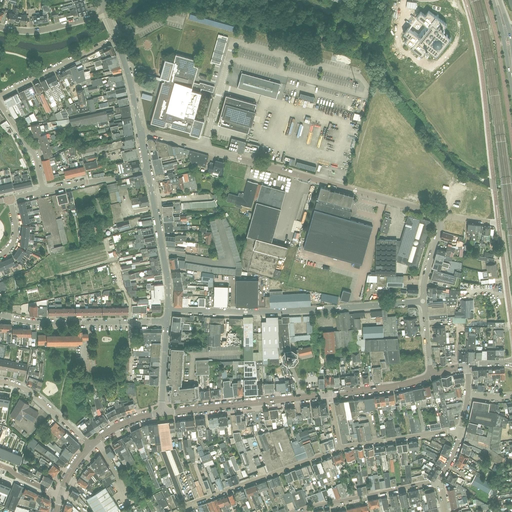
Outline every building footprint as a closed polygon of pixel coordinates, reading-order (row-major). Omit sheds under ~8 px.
[(75,2),(72,3),(72,5),(61,8),(62,10),(84,5),(84,3),(84,0),(83,1),(83,0),(75,2)] [(50,11),(49,8),(48,4),(42,5),(43,12),(42,12),(39,12),(41,23),(44,23),(44,21),(48,21),(47,18),(46,13),(46,12),(50,11)] [(62,11),(66,9),(73,8),(74,10),(70,11),(70,13),(85,9),(85,7),(85,5),(84,5),(62,10),(62,11)] [(38,24),(41,23),(39,12),(35,13),(34,8),(28,9),(29,15),(32,15),(32,14),(33,14),(33,16),(34,20),(33,21),(33,23),(38,23),(38,24)] [(85,9),(70,13),(63,15),(59,16),(59,19),(68,16),(78,14),(78,16),(86,13),(87,12),(87,11),(86,11),(85,9)] [(408,28),(404,34),(408,37),(405,42),(411,47),(422,56),(426,51),(428,53),(429,51),(437,57),(451,38),(444,32),(445,30),(443,29),(447,24),(436,16),(429,11),(425,15),(421,12),(416,17),(429,27),(425,32),(420,38),(408,28)] [(235,33),(237,26),(193,15),(191,21),(235,33)] [(218,34),(211,62),(220,65),(228,37),(218,34)] [(110,46),(109,45),(107,46),(107,47),(99,51),(101,55),(97,57),(98,59),(115,54),(112,48),(111,46),(110,46)] [(163,81),(151,123),(165,126),(167,121),(172,123),(171,126),(190,132),(190,134),(200,137),(204,121),(194,118),(202,92),(200,92),(201,89),(213,92),(214,86),(200,82),(200,84),(194,82),(198,67),(194,66),(196,60),(176,54),(174,62),(165,59),(160,78),(165,79),(164,82),(163,81)] [(95,67),(101,65),(102,65),(117,60),(115,55),(99,60),(99,61),(94,62),(95,67)] [(117,60),(102,65),(104,70),(119,65),(117,60)] [(71,71),(77,83),(83,81),(85,79),(83,69),(78,71),(75,65),(71,66),(72,67),(70,68),(71,71)] [(109,69),(110,71),(103,73),(104,75),(120,71),(120,69),(119,65),(111,68),(109,69)] [(71,71),(70,68),(65,70),(71,82),(73,81),(75,84),(77,83),(71,71)] [(71,82),(65,70),(61,72),(64,79),(66,78),(71,87),(72,86),(71,82)] [(94,77),(93,73),(90,73),(89,71),(84,72),(86,79),(94,77)] [(65,82),(64,79),(61,72),(56,74),(62,86),(63,89),(66,88),(63,83),(65,82)] [(242,73),(238,88),(276,98),(281,84),(242,73)] [(107,83),(123,79),(122,74),(113,76),(113,75),(109,76),(110,80),(109,80),(108,80),(108,81),(107,82),(107,83)] [(62,91),(58,82),(54,75),(50,77),(58,93),(62,91)] [(46,79),(49,86),(55,99),(57,100),(59,99),(60,97),(58,93),(50,77),(46,79)] [(123,79),(107,83),(108,83),(109,85),(110,85),(111,87),(110,87),(116,86),(124,84),(123,79)] [(51,94),(50,91),(45,80),(40,82),(44,90),(46,93),(46,94),(47,93),(52,103),(55,102),(51,94)] [(43,106),(46,112),(50,110),(49,106),(43,94),(41,95),(40,91),(42,90),(38,83),(36,84),(34,85),(39,95),(38,95),(43,106)] [(107,95),(110,94),(126,90),(125,86),(124,84),(116,86),(110,87),(111,90),(106,92),(107,95)] [(87,87),(89,93),(97,91),(95,86),(100,85),(93,86),(87,87)] [(29,87),(28,88),(36,105),(39,103),(36,98),(35,98),(33,94),(36,93),(32,86),(31,86),(29,87)] [(93,98),(90,99),(88,93),(89,93),(87,87),(83,88),(84,90),(86,100),(87,100),(88,106),(89,109),(89,112),(96,110),(95,109),(94,103),(97,103),(99,102),(98,97),(93,99),(93,98)] [(33,106),(35,105),(36,105),(28,88),(26,89),(26,88),(23,89),(24,90),(23,90),(28,101),(30,100),(32,102),(33,106)] [(28,101),(23,90),(22,91),(21,91),(20,91),(19,92),(22,100),(24,99),(29,109),(32,108),(28,101)] [(88,111),(86,102),(83,90),(76,91),(78,99),(79,101),(74,103),(77,113),(88,111)] [(114,98),(127,95),(126,90),(110,94),(107,95),(103,96),(104,99),(113,96),(114,98)] [(25,115),(21,107),(18,102),(21,101),(17,93),(13,96),(19,109),(23,116),(25,115)] [(248,133),(250,126),(252,126),(256,111),(254,111),(256,104),(226,95),(218,124),(248,133)] [(13,96),(8,98),(15,112),(18,116),(20,115),(21,117),(23,116),(19,109),(13,96)] [(117,99),(119,105),(129,103),(127,96),(117,99)] [(15,112),(8,98),(4,100),(5,103),(8,108),(8,107),(11,113),(14,118),(18,116),(15,112)] [(60,111),(63,119),(68,118),(68,115),(67,112),(66,110),(65,108),(62,109),(63,110),(60,111)] [(78,128),(98,123),(108,121),(111,120),(111,119),(112,119),(111,115),(114,114),(113,110),(106,111),(69,119),(73,129),(74,129),(78,128)] [(121,117),(131,115),(130,110),(121,112),(121,114),(115,115),(116,118),(122,117),(121,117)] [(29,115),(32,122),(37,121),(34,113),(29,115)] [(355,120),(363,122),(364,115),(356,113),(355,120)] [(304,122),(313,124),(313,121),(310,120),(311,117),(305,115),(304,122)] [(109,124),(110,127),(132,122),(131,117),(122,118),(122,122),(118,123),(114,124),(114,123),(109,124)] [(8,135),(13,133),(9,126),(10,126),(6,121),(0,125),(8,135)] [(111,133),(112,137),(134,133),(133,127),(123,129),(120,130),(120,133),(119,134),(119,133),(113,134),(113,133),(111,133)] [(81,150),(82,157),(95,155),(109,151),(123,148),(136,146),(134,138),(125,140),(123,140),(124,141),(112,143),(107,144),(81,150)] [(247,142),(232,138),(229,149),(243,153),(247,142)] [(188,154),(189,150),(178,147),(150,139),(148,140),(152,160),(170,156),(179,154),(180,154),(182,156),(186,155),(188,154)] [(259,146),(248,142),(245,151),(257,154),(259,146)] [(122,156),(137,153),(136,148),(124,150),(124,151),(121,151),(122,156)] [(192,164),(205,167),(209,155),(189,150),(188,154),(188,156),(190,157),(192,164)] [(126,162),(127,161),(138,158),(137,153),(122,156),(124,162),(126,162)] [(95,155),(82,157),(82,158),(83,162),(86,171),(92,170),(96,169),(98,168),(103,167),(103,164),(99,164),(97,165),(96,159),(95,155)] [(170,156),(152,160),(153,165),(162,163),(161,160),(169,159),(169,158),(171,158),(170,156)] [(216,161),(215,163),(214,166),(210,165),(208,171),(212,172),(213,172),(219,173),(219,174),(222,175),(224,168),(222,168),(224,163),(216,161)] [(140,165),(130,167),(131,169),(125,170),(125,173),(141,169),(140,165)] [(174,168),(173,166),(154,170),(156,175),(164,173),(164,171),(171,169),(174,168)] [(130,188),(145,185),(142,175),(134,177),(130,178),(130,181),(129,182),(129,183),(130,188)] [(178,181),(171,183),(170,180),(162,181),(164,187),(184,182),(182,177),(177,178),(178,181)] [(8,191),(7,184),(4,184),(3,179),(0,179),(3,192),(8,191)] [(189,181),(184,182),(164,187),(165,193),(172,191),(172,189),(177,187),(177,189),(180,188),(180,189),(184,189),(184,188),(191,187),(191,189),(197,188),(195,180),(189,181)] [(227,201),(237,204),(236,207),(240,208),(242,208),(243,205),(251,208),(258,183),(248,181),(244,194),(239,193),(238,196),(229,193),(227,201)] [(281,271),(275,269),(279,256),(280,256),(285,257),(288,247),(270,242),(280,208),(281,209),(286,191),(262,185),(241,256),(243,267),(244,269),(248,270),(248,271),(248,270),(279,279),(281,271)] [(351,208),(354,196),(330,189),(321,187),(318,199),(319,199),(318,202),(317,202),(304,248),(355,263),(354,267),(360,269),(361,265),(362,265),(373,226),(350,219),(352,212),(349,211),(350,208),(351,208)] [(110,200),(111,204),(119,202),(119,203),(121,202),(120,196),(129,194),(128,188),(118,190),(119,191),(109,193),(110,200)] [(71,191),(67,192),(69,201),(70,205),(71,211),(76,210),(71,191)] [(56,195),(58,203),(61,203),(62,208),(67,207),(65,202),(68,201),(66,192),(56,195)] [(139,206),(149,205),(147,195),(137,197),(131,199),(132,205),(139,204),(139,206)] [(94,198),(98,218),(106,216),(102,197),(94,198)] [(119,202),(111,204),(115,219),(113,220),(115,225),(116,224),(116,222),(124,221),(121,211),(119,203),(119,202)] [(425,243),(428,233),(427,233),(430,221),(409,215),(407,223),(408,223),(407,227),(406,226),(401,242),(397,242),(397,240),(377,239),(376,272),(371,272),(371,274),(396,275),(396,261),(417,268),(424,246),(425,247),(426,244),(425,243)] [(143,226),(145,226),(152,225),(151,217),(141,219),(142,221),(139,222),(140,226),(142,225),(143,226)] [(385,217),(380,232),(387,233),(387,234),(391,219),(385,217)] [(116,224),(118,229),(118,231),(130,227),(129,221),(116,224)] [(144,238),(152,236),(152,233),(153,233),(154,232),(153,231),(153,228),(153,227),(152,226),(142,228),(144,238)] [(99,227),(92,228),(93,239),(100,238),(99,227)] [(29,232),(22,231),(21,236),(34,237),(43,238),(46,239),(45,236),(46,236),(45,235),(34,234),(29,234),(29,232)] [(206,238),(206,244),(214,244),(211,233),(206,232),(206,233),(205,233),(205,238),(206,238)] [(453,235),(451,235),(443,232),(441,239),(451,242),(453,235)] [(139,239),(134,240),(132,241),(134,249),(141,248),(140,243),(155,240),(155,236),(152,236),(144,238),(139,239)] [(438,249),(437,253),(449,256),(453,257),(454,253),(455,249),(455,248),(452,247),(451,247),(447,246),(447,247),(446,251),(438,249)] [(19,248),(16,252),(22,256),(23,254),(28,258),(30,255),(19,248)] [(22,256),(16,252),(13,256),(23,264),(25,261),(21,258),(22,256)] [(7,259),(10,266),(12,265),(13,268),(18,266),(17,263),(15,264),(12,257),(7,259)] [(436,257),(435,258),(432,269),(441,271),(442,266),(449,268),(450,264),(443,262),(444,260),(438,259),(439,258),(436,257)] [(184,267),(185,261),(178,260),(177,258),(169,259),(171,268),(184,267)] [(434,270),(431,280),(439,281),(438,283),(443,285),(443,282),(447,283),(455,285),(457,277),(454,276),(434,270)] [(487,271),(482,272),(483,278),(488,278),(497,276),(497,270),(487,271)] [(404,276),(378,276),(369,276),(367,282),(377,283),(377,286),(403,287),(404,276)] [(0,281),(0,282),(2,290),(9,288),(8,285),(17,283),(15,277),(0,281)] [(236,279),(236,307),(258,307),(259,280),(236,279)] [(214,286),(214,306),(228,307),(229,287),(229,286),(214,286)] [(352,293),(349,292),(343,290),(341,300),(349,302),(352,293)] [(449,297),(456,298),(456,294),(460,294),(460,291),(450,290),(449,297)] [(270,295),(270,307),(270,308),(311,306),(310,294),(306,294),(283,295),(282,291),(270,292),(270,295)] [(151,299),(148,299),(137,300),(138,306),(148,305),(148,304),(149,304),(152,304),(152,305),(153,305),(155,304),(155,301),(159,301),(159,299),(160,299),(160,298),(164,298),(163,293),(151,295),(151,299)] [(338,303),(339,297),(322,294),(321,300),(338,303)] [(188,298),(187,298),(187,296),(174,295),(174,306),(188,307),(188,298)] [(449,297),(446,297),(439,297),(439,302),(428,303),(429,320),(448,318),(447,305),(457,305),(456,298),(449,297)] [(456,312),(456,317),(458,317),(460,317),(461,317),(463,317),(466,317),(468,317),(468,319),(472,319),(473,318),(474,317),(474,314),(473,313),(472,312),(471,312),(471,310),(471,301),(462,301),(462,309),(460,309),(459,310),(459,312),(456,312)] [(409,316),(419,315),(419,312),(417,309),(415,307),(413,307),(408,307),(409,316)] [(382,311),(382,317),(383,325),(383,332),(397,332),(396,317),(396,316),(388,317),(387,312),(387,309),(382,310),(382,311)] [(325,353),(336,352),(339,352),(348,351),(355,350),(353,329),(355,329),(354,319),(354,313),(349,314),(349,312),(348,312),(336,313),(337,330),(334,331),(323,331),(325,353)] [(244,317),(244,318),(244,325),(244,356),(244,361),(253,360),(253,317),(244,317)] [(266,321),(261,322),(262,333),(263,360),(268,359),(279,359),(280,359),(279,354),(278,319),(278,317),(266,317),(266,321)] [(291,352),(290,342),(290,337),(289,337),(289,333),(289,330),(289,326),(288,323),(290,323),(290,317),(282,318),(282,319),(278,319),(279,354),(291,352)] [(216,324),(213,324),(210,324),(210,328),(209,333),(209,346),(220,346),(220,332),(224,332),(224,324),(221,324),(219,324),(216,324)] [(383,325),(363,326),(363,339),(366,339),(384,338),(383,332),(383,325)] [(144,343),(146,343),(153,343),(161,343),(162,329),(140,329),(140,334),(140,336),(140,339),(140,343),(144,343)] [(171,337),(170,340),(181,341),(181,338),(184,338),(184,336),(186,336),(186,335),(190,335),(190,333),(182,332),(171,330),(171,337)] [(487,344),(487,359),(495,359),(496,349),(495,349),(495,347),(496,347),(497,330),(494,330),(494,335),(493,335),(493,343),(487,343),(487,344)] [(88,339),(88,335),(88,333),(81,333),(81,331),(78,331),(78,334),(59,335),(59,334),(57,334),(57,335),(38,335),(38,344),(78,344),(78,343),(82,343),(82,341),(84,341),(84,339),(88,339)] [(389,364),(397,363),(400,363),(400,357),(399,349),(397,332),(383,332),(384,338),(366,339),(366,351),(369,351),(370,356),(373,382),(383,381),(382,372),(390,371),(389,364)] [(152,351),(153,343),(146,343),(144,343),(143,351),(144,351),(152,351)] [(152,351),(152,356),(160,356),(161,343),(153,343),(152,351)] [(192,400),(197,400),(196,398),(200,397),(198,385),(195,386),(195,387),(191,388),(191,386),(187,386),(188,388),(180,389),(180,384),(182,385),(182,381),(180,381),(181,377),(182,377),(183,374),(181,374),(181,370),(183,370),(183,366),(181,366),(181,363),(183,363),(183,359),(182,359),(182,356),(184,356),(184,348),(170,347),(170,352),(172,352),(172,355),(170,354),(169,359),(171,359),(171,362),(169,362),(169,366),(171,366),(171,369),(169,369),(168,373),(170,374),(170,376),(168,376),(168,381),(170,381),(170,384),(172,384),(172,388),(172,390),(167,390),(168,401),(171,400),(172,402),(176,402),(176,400),(181,399),(181,401),(190,400),(189,398),(192,398),(192,400)] [(293,351),(292,353),(294,354),(295,353),(297,353),(299,352),(300,355),(312,353),(311,347),(303,349),(302,347),(298,348),(299,349),(297,350),(293,351)] [(496,349),(495,359),(504,359),(504,350),(500,350),(496,349)] [(287,353),(285,356),(286,360),(290,362),(293,361),(295,358),(294,354),(292,353),(291,352),(287,353)] [(353,355),(353,358),(353,363),(361,362),(360,352),(353,353),(353,355)] [(210,374),(209,367),(209,362),(209,360),(196,360),(196,372),(195,372),(195,375),(201,375),(205,375),(210,374)] [(244,385),(244,384),(248,384),(249,384),(258,383),(258,382),(257,371),(257,369),(257,360),(253,360),(244,361),(244,385)] [(39,391),(42,382),(41,381),(41,379),(41,376),(41,374),(42,373),(43,363),(39,363),(38,380),(34,389),(39,391)] [(282,368),(283,372),(285,376),(285,377),(287,391),(291,390),(292,390),(292,389),(293,389),(293,390),(295,390),(296,390),(295,383),(292,383),(292,379),(290,379),(290,374),(291,373),(288,369),(284,364),(280,365),(282,368)] [(34,373),(35,372),(35,368),(30,367),(28,374),(30,374),(29,378),(27,377),(27,379),(28,379),(26,385),(30,387),(34,378),(33,378),(34,373)] [(325,386),(335,386),(334,369),(333,369),(334,373),(329,374),(329,370),(327,370),(327,374),(325,374),(325,378),(325,379),(325,386)] [(464,373),(454,375),(455,381),(455,382),(455,383),(460,382),(461,385),(462,385),(462,386),(464,386),(465,381),(464,373)] [(280,390),(281,392),(287,391),(285,377),(285,376),(285,379),(280,380),(278,377),(275,377),(275,379),(275,390),(280,390)] [(234,395),(232,383),(232,380),(233,380),(233,377),(227,378),(223,378),(224,382),(223,382),(223,387),(224,396),(234,395)] [(443,388),(441,378),(437,380),(440,398),(441,401),(443,415),(446,427),(450,426),(450,424),(449,420),(447,410),(446,405),(445,398),(444,393),(444,391),(443,391),(443,388)] [(437,380),(432,382),(434,391),(436,399),(436,402),(441,401),(440,398),(437,380)] [(249,394),(250,394),(258,393),(258,383),(249,384),(249,394)] [(431,394),(429,385),(423,387),(424,387),(423,387),(413,389),(415,400),(426,398),(426,396),(431,395),(432,399),(435,398),(433,393),(431,394)] [(74,395),(71,398),(78,405),(81,401),(74,395)] [(374,397),(354,400),(356,410),(358,409),(358,412),(366,410),(366,411),(376,409),(374,397)] [(71,398),(68,402),(74,408),(75,409),(79,405),(78,405),(71,398)] [(20,399),(10,415),(19,421),(22,415),(33,422),(38,413),(28,406),(29,405),(20,399)] [(113,401),(113,403),(115,409),(118,417),(132,412),(129,404),(129,402),(124,403),(119,404),(117,400),(113,401)] [(357,433),(356,427),(354,428),(354,424),(352,418),(352,417),(349,400),(344,401),(350,431),(350,434),(357,433)] [(348,432),(350,431),(344,401),(336,402),(335,403),(342,444),(347,443),(345,432),(348,432)] [(481,424),(489,426),(493,427),(493,426),(502,427),(503,417),(497,413),(495,413),(496,404),(473,401),(469,420),(479,423),(481,424)] [(68,402),(64,405),(71,412),(74,408),(68,402)] [(327,403),(320,404),(321,415),(321,420),(324,420),(324,418),(329,417),(329,413),(327,403)] [(320,404),(312,405),(313,416),(313,417),(314,417),(314,419),(315,427),(318,426),(319,426),(322,425),(321,420),(321,415),(320,404)] [(64,405),(61,409),(68,415),(71,412),(64,405)] [(310,405),(301,406),(302,418),(307,417),(308,423),(312,422),(310,405)] [(110,407),(109,408),(110,411),(114,419),(118,417),(115,409),(114,409),(113,406),(111,407),(110,407)] [(302,421),(301,415),(296,416),(295,407),(290,408),(292,422),(292,425),(296,425),(302,423),(302,421)] [(278,409),(269,410),(271,419),(275,419),(279,418),(278,409)] [(243,413),(236,414),(237,423),(238,423),(238,429),(246,428),(245,420),(244,420),(243,413)] [(104,425),(108,422),(103,415),(99,417),(104,425)] [(100,428),(95,420),(93,421),(93,417),(90,417),(90,420),(91,423),(96,431),(100,428)] [(104,425),(99,417),(95,420),(100,428),(104,425)] [(491,439),(490,444),(500,442),(502,428),(506,429),(507,424),(509,424),(509,425),(511,424),(511,419),(508,420),(503,417),(502,427),(493,426),(493,427),(492,432),(491,438),(491,439)] [(91,423),(90,420),(90,419),(86,422),(88,425),(87,425),(87,426),(92,433),(96,431),(91,423)] [(186,429),(187,439),(188,442),(188,446),(191,445),(192,445),(191,438),(191,435),(190,429),(195,428),(194,419),(185,420),(186,429)] [(469,421),(468,426),(481,429),(482,427),(480,427),(477,426),(478,424),(469,421)] [(55,422),(49,429),(50,431),(53,428),(70,443),(77,449),(79,446),(79,444),(66,432),(55,422)] [(171,480),(181,504),(186,502),(175,475),(184,471),(176,449),(173,449),(171,432),(170,422),(158,424),(162,451),(160,451),(171,480)] [(88,437),(92,433),(87,426),(87,425),(85,423),(79,428),(81,430),(88,437)] [(153,424),(148,425),(150,434),(151,443),(155,443),(155,445),(157,445),(158,452),(160,451),(162,451),(158,424),(153,424)] [(369,425),(364,426),(366,440),(372,439),(369,425)] [(468,426),(466,431),(476,433),(483,434),(484,430),(481,430),(481,429),(468,426)] [(270,432),(283,466),(298,460),(293,449),(285,427),(270,432)] [(53,428),(50,431),(62,442),(73,452),(77,449),(70,443),(53,428)] [(142,438),(140,428),(131,432),(133,436),(138,447),(139,449),(144,447),(142,438)] [(308,457),(315,454),(311,445),(312,445),(312,443),(319,441),(316,431),(308,433),(307,431),(307,430),(299,433),(302,440),(304,445),(308,457)] [(261,451),(269,471),(283,466),(270,432),(269,431),(258,435),(264,450),(261,451)] [(233,433),(234,437),(234,438),(235,442),(242,440),(240,432),(233,433)] [(504,457),(498,453),(492,449),(490,448),(490,444),(491,439),(491,438),(475,434),(466,432),(464,441),(488,451),(488,452),(489,452),(486,459),(493,462),(501,466),(505,459),(504,457)] [(327,450),(331,448),(327,436),(325,436),(324,433),(322,434),(327,450)] [(326,434),(327,436),(331,448),(335,447),(333,438),(331,439),(329,433),(326,434)] [(133,449),(138,447),(133,436),(132,437),(130,434),(126,437),(133,449)] [(122,439),(126,447),(127,448),(127,447),(130,452),(133,449),(126,437),(122,439)] [(28,443),(27,446),(30,448),(33,450),(35,447),(41,451),(41,450),(50,457),(50,458),(52,459),(53,459),(62,466),(65,463),(38,443),(32,438),(28,443)] [(195,457),(195,454),(194,450),(193,450),(193,449),(192,449),(191,445),(188,446),(188,442),(187,439),(183,440),(184,447),(186,455),(188,454),(188,455),(191,462),(195,461),(195,458),(195,457)] [(431,442),(443,448),(450,451),(452,446),(445,443),(444,445),(439,443),(439,442),(432,439),(431,442)] [(125,448),(120,440),(116,442),(120,450),(129,466),(135,462),(130,452),(127,447),(127,448),(126,447),(125,448)] [(240,454),(245,466),(250,465),(245,452),(247,451),(244,443),(243,440),(242,440),(235,442),(240,454)] [(297,440),(291,443),(293,449),(298,460),(308,457),(304,445),(300,447),(298,442),(297,440)] [(116,442),(112,445),(116,452),(118,451),(119,454),(118,455),(122,461),(120,462),(121,463),(120,463),(122,466),(123,466),(127,464),(128,466),(129,466),(120,450),(116,442)] [(407,442),(402,443),(403,450),(404,457),(405,465),(405,472),(406,478),(409,477),(411,477),(412,477),(411,469),(410,465),(407,465),(407,463),(405,450),(408,450),(407,442)] [(441,453),(448,456),(450,451),(443,448),(431,442),(430,445),(435,448),(436,447),(442,450),(441,453)] [(481,450),(464,442),(462,447),(471,451),(472,449),(480,452),(481,450)] [(54,443),(53,445),(62,452),(69,458),(72,453),(65,448),(63,451),(54,443)] [(491,444),(492,449),(498,453),(501,453),(500,443),(491,444)] [(422,444),(422,449),(427,452),(445,462),(447,457),(441,454),(440,455),(428,450),(425,448),(427,446),(424,444),(422,444)] [(53,445),(51,447),(56,451),(60,455),(59,456),(65,462),(69,458),(62,452),(53,445)] [(393,457),(391,445),(386,445),(387,453),(389,453),(392,472),(394,471),(393,461),(393,457)] [(110,447),(106,450),(105,450),(111,458),(115,455),(110,447)] [(469,455),(473,457),(475,453),(473,453),(474,452),(471,451),(462,447),(461,451),(469,455)] [(363,449),(355,450),(357,457),(357,461),(360,461),(360,464),(360,465),(364,464),(363,462),(364,459),(364,456),(363,449)] [(7,450),(3,459),(8,461),(12,452),(7,450)] [(355,459),(353,450),(345,452),(347,461),(352,460),(352,463),(356,462),(355,459)] [(12,452),(8,461),(13,463),(17,454),(12,452)] [(432,461),(442,466),(445,462),(427,452),(426,455),(433,458),(432,461)] [(460,456),(458,459),(466,463),(466,462),(470,464),(471,462),(473,460),(469,457),(461,452),(459,455),(460,456)] [(212,460),(212,459),(210,453),(205,455),(200,457),(203,463),(212,460)] [(341,453),(332,456),(336,465),(335,465),(339,474),(341,473),(339,468),(343,466),(342,463),(345,462),(341,453)] [(17,454),(13,463),(19,465),(22,456),(17,454)] [(106,487),(112,496),(116,493),(110,484),(115,480),(114,478),(115,478),(100,454),(91,464),(100,477),(102,481),(106,487)] [(240,469),(234,455),(230,457),(235,471),(240,469)] [(258,457),(256,458),(254,459),(257,468),(258,472),(261,471),(262,474),(267,472),(264,465),(261,466),(258,457)] [(336,469),(331,457),(327,458),(333,475),(333,476),(336,476),(333,470),(336,469)] [(41,458),(39,461),(44,463),(56,473),(60,469),(53,464),(52,466),(46,461),(45,461),(45,460),(41,458)] [(147,458),(143,460),(156,488),(160,487),(147,458)] [(327,458),(322,460),(327,472),(329,471),(330,476),(333,475),(327,458)] [(458,459),(455,464),(464,469),(467,464),(465,463),(466,463),(458,459)] [(234,484),(239,482),(236,475),(235,475),(234,472),(231,466),(228,460),(226,461),(226,462),(232,478),(234,484)] [(324,470),(325,470),(321,460),(317,462),(323,479),(326,477),(324,470)] [(39,461),(38,463),(42,466),(43,465),(49,470),(47,472),(53,477),(56,473),(44,463),(39,461)] [(227,478),(230,486),(234,484),(232,478),(226,462),(223,464),(227,474),(223,475),(225,479),(227,478)] [(312,464),(316,474),(316,473),(319,480),(323,479),(317,462),(312,464)] [(100,477),(91,464),(89,466),(86,470),(93,476),(94,474),(98,479),(100,477)] [(315,477),(314,473),(310,464),(306,466),(309,475),(310,478),(312,477),(312,478),(315,477)] [(431,469),(431,468),(439,473),(441,469),(434,464),(433,465),(433,464),(432,466),(428,464),(427,466),(431,469)] [(306,466),(302,468),(305,477),(308,484),(310,483),(308,478),(310,478),(309,475),(306,466)] [(224,488),(221,481),(217,471),(215,467),(211,468),(214,477),(216,482),(219,490),(224,488)] [(429,472),(437,477),(439,473),(431,468),(431,469),(430,470),(425,467),(423,469),(427,471),(429,472)] [(306,483),(306,482),(301,468),(296,470),(299,478),(302,477),(303,482),(304,484),(306,483)] [(82,474),(80,477),(87,482),(88,483),(91,487),(92,486),(90,485),(91,483),(92,484),(93,484),(89,479),(93,476),(86,470),(82,474)] [(296,470),(291,472),(294,480),(299,478),(296,470)] [(361,471),(358,472),(359,474),(360,482),(363,493),(368,492),(366,485),(366,482),(363,482),(362,477),(364,476),(368,475),(367,470),(361,471)] [(471,473),(475,475),(481,478),(483,475),(477,472),(476,471),(474,470),(473,470),(471,473)] [(36,472),(35,475),(41,478),(50,483),(52,478),(44,474),(37,471),(36,472)] [(29,472),(28,474),(29,474),(28,476),(31,478),(32,477),(32,476),(35,477),(37,479),(36,481),(40,482),(47,486),(48,486),(49,485),(50,483),(41,478),(35,475),(29,472)] [(290,492),(291,492),(291,493),(296,492),(294,487),(293,488),(292,487),(292,486),(290,481),(293,480),(290,472),(285,474),(288,482),(289,486),(288,486),(290,492)] [(358,494),(363,493),(360,482),(359,474),(358,472),(350,473),(351,478),(356,477),(358,484),(356,484),(356,487),(358,494)] [(427,477),(434,481),(437,477),(429,472),(428,474),(426,472),(421,473),(422,475),(424,474),(424,478),(425,480),(427,479),(427,477)] [(460,489),(465,492),(467,489),(457,484),(455,483),(458,477),(450,472),(446,480),(454,485),(456,486),(455,487),(456,487),(456,488),(460,489)] [(486,481),(492,484),(497,474),(492,472),(491,472),(491,473),(486,481)] [(162,476),(167,487),(172,485),(168,474),(162,476)] [(186,476),(191,490),(196,488),(192,479),(190,474),(186,476)] [(491,496),(491,495),(492,490),(493,485),(492,484),(486,481),(481,478),(475,475),(471,484),(489,494),(487,499),(490,501),(490,500),(491,496)] [(278,476),(273,478),(284,508),(286,511),(289,511),(282,495),(281,490),(283,489),(281,484),(278,476)] [(89,490),(91,487),(88,483),(87,482),(80,477),(77,482),(85,487),(89,490)] [(208,494),(212,492),(207,479),(203,480),(208,494)] [(6,482),(2,491),(8,493),(11,485),(6,482)] [(14,482),(4,507),(6,507),(15,511),(15,509),(16,507),(18,504),(21,498),(23,499),(25,494),(31,497),(30,501),(43,504),(49,506),(50,502),(49,500),(42,496),(38,494),(25,488),(14,482)] [(262,482),(257,484),(259,491),(262,490),(264,497),(267,496),(262,482)] [(337,486),(341,498),(347,496),(342,483),(336,485),(337,486)] [(160,487),(165,498),(170,496),(165,485),(160,487)] [(200,497),(204,495),(200,485),(196,487),(200,497)] [(256,485),(251,486),(256,500),(258,505),(260,504),(260,503),(258,497),(259,496),(258,492),(256,485)] [(251,486),(246,488),(249,495),(250,494),(256,510),(260,509),(259,508),(258,505),(256,500),(251,486)] [(111,496),(106,487),(96,493),(108,511),(119,511),(120,511),(121,511),(120,510),(111,496)] [(332,487),(327,489),(330,500),(336,499),(332,488),(332,487)] [(336,499),(340,498),(336,487),(332,488),(336,499)] [(455,495),(466,493),(465,492),(460,489),(456,488),(456,487),(454,488),(448,490),(449,496),(455,495)] [(87,505),(86,504),(78,496),(79,494),(76,492),(77,491),(74,489),(73,490),(72,489),(69,494),(77,498),(83,505),(84,506),(85,507),(87,505)] [(246,497),(243,489),(239,491),(247,511),(248,510),(246,504),(245,502),(247,501),(246,497)] [(282,495),(289,511),(308,504),(303,489),(296,492),(291,493),(291,492),(290,492),(282,495)] [(325,501),(330,500),(327,489),(321,491),(325,501)] [(247,511),(239,491),(234,493),(237,500),(239,499),(244,511),(246,510),(246,511),(247,511)] [(427,500),(435,498),(433,491),(430,492),(425,493),(426,495),(427,500)] [(162,511),(168,511),(167,511),(165,511),(163,508),(168,505),(161,492),(154,496),(156,500),(158,503),(159,504),(162,511)] [(87,499),(95,511),(94,511),(108,511),(96,493),(87,499)] [(450,502),(456,501),(467,499),(466,496),(461,497),(461,499),(458,500),(458,497),(466,495),(466,493),(455,495),(449,496),(450,502)] [(230,495),(228,496),(233,509),(234,511),(235,511),(237,511),(236,508),(235,506),(237,505),(236,501),(233,494),(232,494),(231,494),(230,495)] [(230,511),(229,507),(231,506),(227,495),(222,497),(228,511),(230,511)] [(228,511),(222,497),(217,499),(221,509),(224,508),(225,511),(228,511)] [(390,511),(389,506),(387,497),(381,498),(384,511),(390,511)] [(21,498),(18,504),(23,505),(25,506),(38,509),(48,511),(49,506),(43,504),(30,501),(23,499),(21,498)] [(435,498),(427,500),(428,506),(436,505),(435,498)] [(221,511),(219,507),(216,499),(212,501),(209,502),(212,509),(212,510),(212,511),(216,511),(218,511),(221,511)] [(456,501),(450,502),(451,508),(457,507),(460,507),(459,504),(468,503),(467,499),(456,501)] [(66,504),(64,511),(78,511),(79,511),(70,503),(68,501),(67,501),(66,504)] [(207,511),(208,511),(211,510),(212,511),(212,510),(212,509),(209,502),(207,503),(202,504),(205,511),(207,511)]
